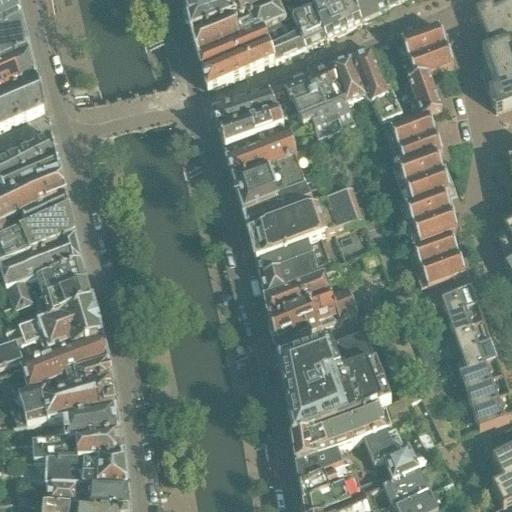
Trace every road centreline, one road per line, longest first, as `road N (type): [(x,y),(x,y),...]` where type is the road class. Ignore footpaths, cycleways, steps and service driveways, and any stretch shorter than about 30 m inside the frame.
road 1 (residential): [(64,127),(124,387),(142,511)]
road 2 (residential): [(451,10),(197,109)]
road 3 (residential): [(262,366),(197,109)]
road 4 (residential): [(262,366),(495,276)]
road 5 (residential): [(289,511),(262,366)]
road 6 (residential): [(451,10),(482,146)]
road 7 (residential): [(64,127),(197,109)]
road 8 (residential): [(482,146),(477,220),(495,276)]
road 9 (residential): [(31,0),(64,127)]
